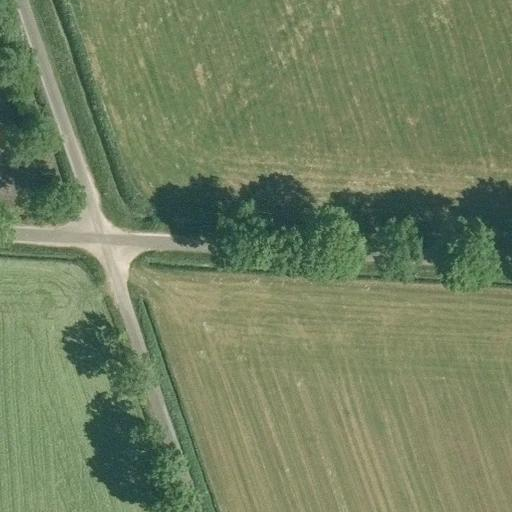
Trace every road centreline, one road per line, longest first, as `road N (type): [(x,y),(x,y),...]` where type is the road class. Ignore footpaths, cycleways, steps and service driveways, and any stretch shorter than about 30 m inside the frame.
road 1 (unclassified): [(511,262),(100,243)]
road 2 (unclassified): [(194,511),(100,243)]
road 3 (unclassified): [(100,243),(18,0)]
